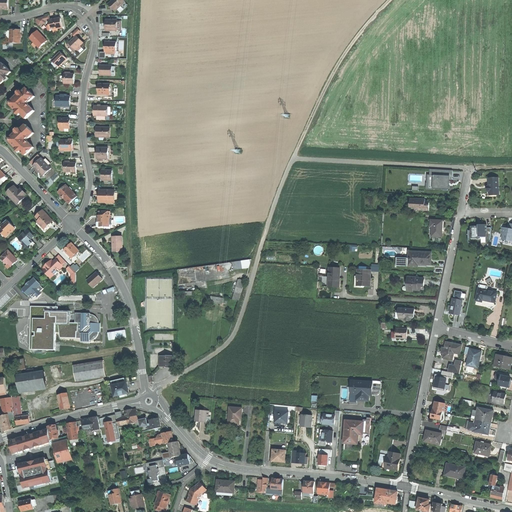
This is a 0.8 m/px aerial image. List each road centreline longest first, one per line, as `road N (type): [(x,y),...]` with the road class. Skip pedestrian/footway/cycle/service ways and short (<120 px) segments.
road 1 (track): [(131,308),(132,0)]
road 2 (tertiary): [(148,401),(225,466),(404,486)]
road 3 (unclassified): [(188,369),(222,348),(239,324),(292,158)]
road 4 (track): [(292,158),(511,167)]
road 5 (residential): [(93,27),(82,102),(90,188),(73,225)]
road 6 (residential): [(73,225),(125,291),(148,401)]
road 7 (track): [(292,158),(349,48),(392,0)]
road 8 (residential): [(436,328),(404,486)]
road 9 (tertiary): [(0,439),(148,401)]
